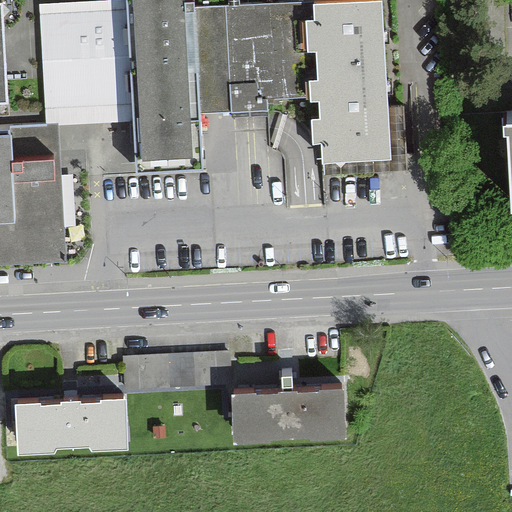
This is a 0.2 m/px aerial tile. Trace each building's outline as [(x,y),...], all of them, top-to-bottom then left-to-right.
[(12,0),(0,0),(0,118),(19,118),(12,0)] [(325,157),(401,154),(395,0),(317,0),(205,4),(204,0),(104,0),(42,2),(46,120),(147,116),(149,164),(211,162),(209,112),(323,107),(325,157)] [(0,264),(65,261),(58,121),(0,123),(0,264)] [(179,356),(181,390),(232,387),(231,353),(179,356)] [(127,358),(129,392),(181,390),(179,356),(127,358)] [(346,384),(234,390),(237,442),(348,437),(346,384)] [(128,397),(16,402),(18,452),(131,447),(128,397)]
